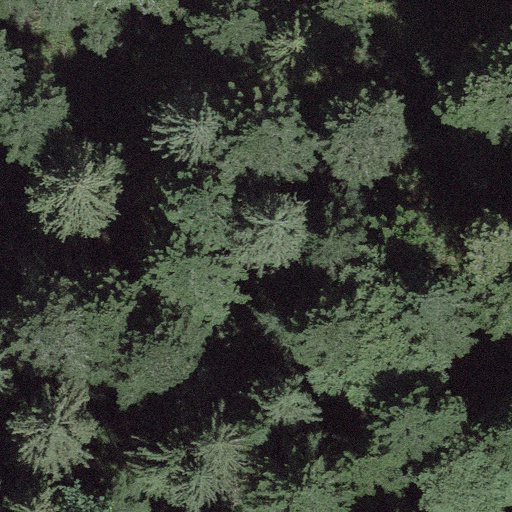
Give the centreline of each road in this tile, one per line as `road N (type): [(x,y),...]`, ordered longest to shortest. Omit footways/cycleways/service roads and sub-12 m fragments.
road 1 (track): [(178,511),(476,341),(511,331)]
road 2 (track): [(0,233),(193,0)]
